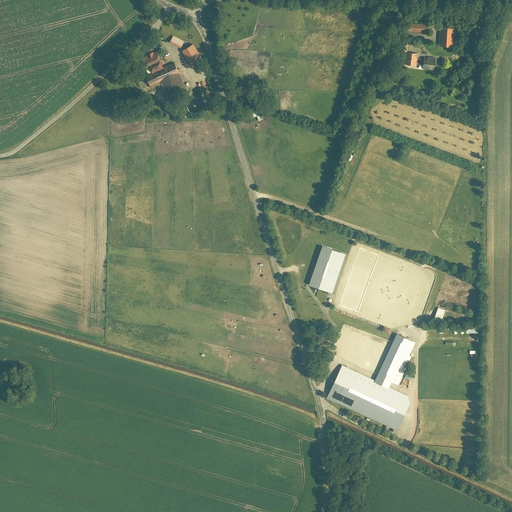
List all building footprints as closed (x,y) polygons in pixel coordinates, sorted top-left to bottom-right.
[(427,26),(408,25),(408,33),(427,34),(427,26)] [(453,28),(439,27),(438,47),(455,48),(456,42),(452,41),(453,28)] [(174,35),(170,42),(181,48),(185,41),(174,35)] [(193,43),(183,50),(192,65),(203,59),(193,43)] [(153,72),(146,75),(150,86),(161,82),(168,97),(188,89),(177,61),(167,66),(160,49),(146,55),(153,72)] [(418,55),(405,53),(403,66),(434,71),(435,59),(424,58),(423,60),(417,59),(418,55)] [(201,111),(203,109),(203,107),(203,104),(202,102),(200,100),(198,99),(195,98),(193,99),(190,100),(189,102),(187,104),(187,107),(188,109),(190,112),(192,113),(194,114),(197,114),(199,113),(201,111)] [(263,120),(260,111),(252,113),(253,117),(257,116),(259,121),(263,120)] [(346,252),(322,244),(309,283),(332,291),(346,252)] [(435,317),(442,319),(446,310),(438,307),(435,317)] [(384,325),(382,331),(389,333),(391,328),(384,325)] [(341,367),(326,398),(397,431),(410,404),(408,397),(389,389),(392,383),(401,386),(406,377),(404,374),(412,358),(406,354),(411,341),(395,334),(392,342),(377,376),(374,383),(341,367)]
